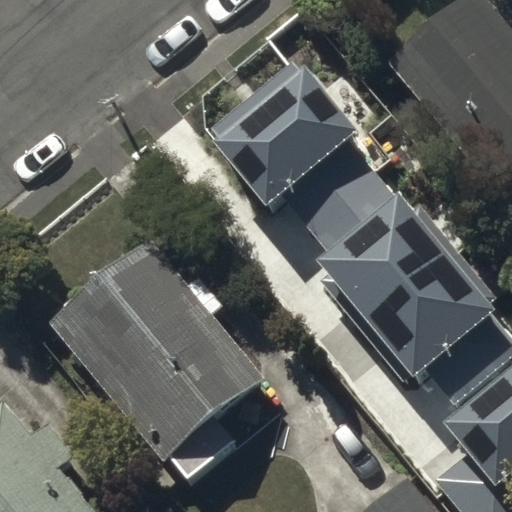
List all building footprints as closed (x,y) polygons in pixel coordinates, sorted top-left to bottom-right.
[(511,24),(491,0),(460,0),(388,61),(511,206),(511,24)] [(363,156),(317,97),(228,168),(277,230),(297,214),(342,271),(324,285),(420,406),(440,390),(459,413),(511,370),(511,351),(501,338),(504,332),(411,216),(405,220),(358,160),(363,156)] [(189,122),(156,148),(208,215),(241,189),(189,122)] [(150,234),(49,317),(166,460),(172,455),(190,478),(236,440),(214,413),(263,372),(214,313),(227,302),(204,274),(191,284),(150,234)] [(0,511),(101,511),(64,466),(79,454),(51,421),(35,434),(6,398),(0,403),(0,511)] [(511,402),(453,451),(469,471),(440,494),(454,511),(502,511),(501,509),(511,499),(511,402)] [(442,511),(413,474),(365,511),(442,511)]
